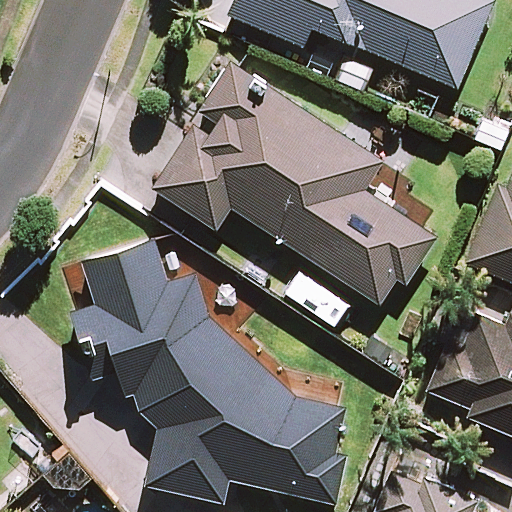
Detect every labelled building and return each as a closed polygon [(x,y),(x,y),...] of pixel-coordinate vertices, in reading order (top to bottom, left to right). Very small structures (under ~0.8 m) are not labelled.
[(231,0),(227,12),(302,44),(311,24),(455,85),(491,0),(231,0)] [(312,258),(289,293),(342,328),(365,293),(378,302),(394,278),(404,285),(437,235),(423,225),(363,186),(381,160),(230,60),(197,110),(214,121),(207,132),(193,123),(152,186),(215,227),(230,204),(312,258)] [(511,174),(506,188),(497,184),(465,260),(511,279),(511,174)] [(199,274),(172,282),(157,232),(84,255),(99,305),(70,314),(89,374),(118,365),(127,396),(133,394),(141,411),(157,422),(149,455),(142,487),(225,506),(232,474),(336,497),(347,450),(335,447),(345,404),(290,392),(212,316),(199,274)] [(449,334),(426,386),(471,405),(468,413),(511,432),(511,306),(502,325),(474,312),(462,339),(449,334)] [(389,464),(371,510),(375,511),(489,511),(447,495),(450,488),(389,464)]
